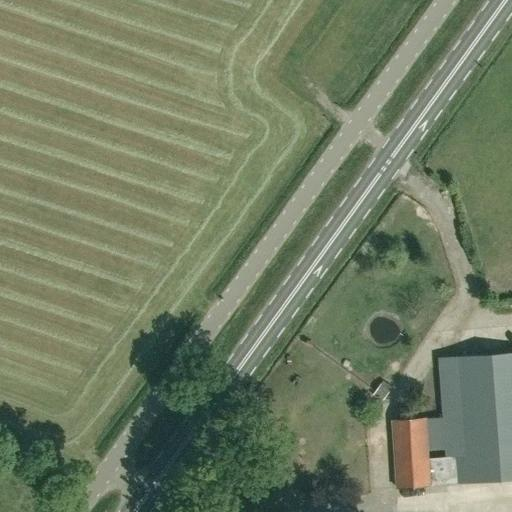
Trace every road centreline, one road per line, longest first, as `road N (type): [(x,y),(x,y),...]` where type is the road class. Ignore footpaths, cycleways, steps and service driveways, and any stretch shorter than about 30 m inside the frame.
road 1 (unclassified): [(86,511),(463,0)]
road 2 (primary): [(140,511),(509,0)]
